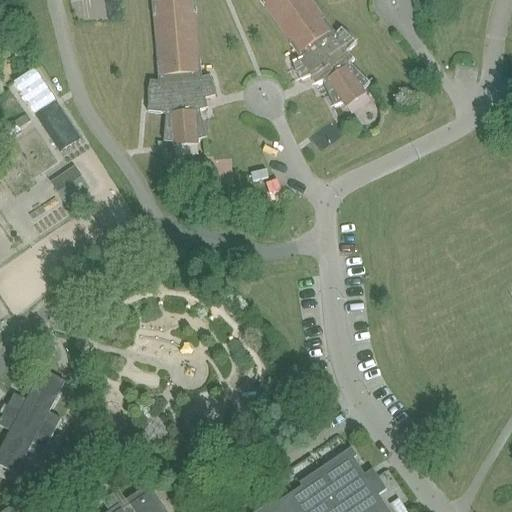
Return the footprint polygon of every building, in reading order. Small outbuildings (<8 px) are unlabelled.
[(193,0),(152,4),(153,19),(156,19),(160,64),(157,65),(159,84),(150,83),(148,114),(167,115),(164,144),(167,144),(186,146),(204,141),(207,140),(200,113),(205,111),(203,102),(215,98),(210,78),(202,80),(201,77),(200,70),(200,61),(197,61),(193,15),(196,15),(194,0),(193,0)] [(293,64),(302,83),(313,78),(318,87),(323,84),(335,110),(355,101),(370,86),(350,66),(354,61),(347,54),(357,45),(342,30),(336,36),(325,20),(323,22),(307,0),(257,0),(264,9),(266,7),(292,44),(290,45),(299,58),(300,61),(293,64)] [(36,69),(16,83),(36,115),(57,101),(36,69)] [(58,183),(86,169),(79,155),(51,168),(58,183)] [(78,174),(55,189),(63,201),(85,186),(78,174)] [(0,453),(0,466),(0,467),(16,476),(33,445),(45,451),(61,421),(49,414),(66,383),(43,371),(27,402),(15,396),(8,407),(3,418),(0,423),(0,427),(11,433),(0,453)] [(388,511),(379,497),(387,492),(378,478),(370,484),(351,456),(266,511),(388,511)] [(111,500),(126,492),(121,483),(106,491),(111,500)] [(163,511),(148,488),(126,502),(129,507),(123,511),(119,507),(111,511),(163,511)] [(390,506),(393,511),(406,511),(399,500),(390,506)] [(28,511),(22,502),(6,511),(28,511)]
